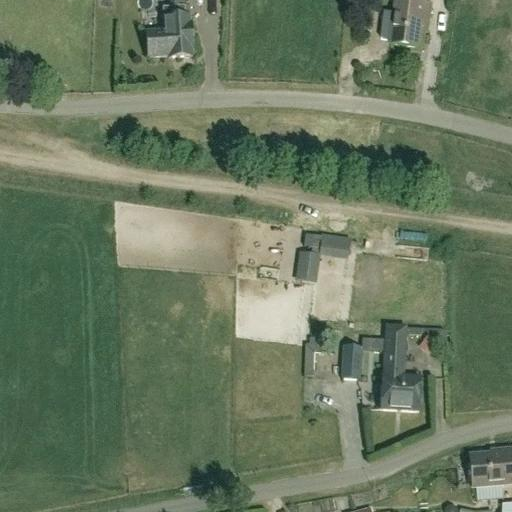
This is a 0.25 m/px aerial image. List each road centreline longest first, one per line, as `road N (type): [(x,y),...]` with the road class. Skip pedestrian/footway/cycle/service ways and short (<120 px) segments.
road 1 (track): [(511,231),(0,148)]
road 2 (residential): [(511,136),(308,99),(0,104)]
road 3 (residential): [(153,511),(356,477),(457,435),(511,422)]
